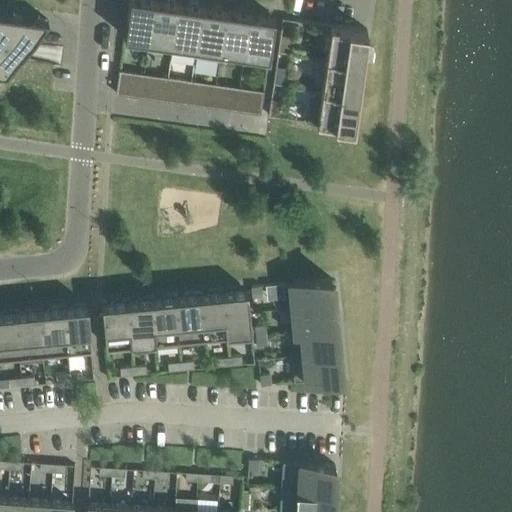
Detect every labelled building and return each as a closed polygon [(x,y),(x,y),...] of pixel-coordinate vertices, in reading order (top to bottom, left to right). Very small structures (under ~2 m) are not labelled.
[(128,0),(124,35),(148,38),(153,0),(128,0)] [(170,0),(153,0),(148,38),(172,41),(178,1),(170,0)] [(178,1),(172,41),(195,45),(196,45),(202,4),(178,1)] [(202,4),(196,45),(195,45),(194,54),(219,58),(221,48),(220,48),(225,8),(202,4)] [(225,8),(220,48),(221,48),(243,51),(249,11),(225,8)] [(0,79),(1,80),(1,79),(16,60),(17,59),(30,42),(31,41),(48,18),(49,18),(23,14),(0,11),(0,79)] [(249,11),(243,51),(268,55),(274,15),(249,11)] [(365,38),(362,37),(363,30),(366,30),(367,28),(330,22),(325,57),(358,61),(362,62),(365,38)] [(288,51),(291,34),(280,32),(277,49),(288,51)] [(357,69),(358,61),(325,57),(321,88),(354,93),(357,94),(361,69),(357,69)] [(273,81),(284,82),(286,65),(275,64),(273,81)] [(133,70),(132,82),(139,83),(141,71),(133,70)] [(187,78),(185,89),(193,91),(195,79),(187,78)] [(138,95),(139,83),(132,82),(130,93),(138,95)] [(241,85),(239,97),(247,98),(249,86),(241,85)] [(353,101),(354,93),(321,88),(319,98),(310,97),(307,119),(353,125),(356,101),(353,101)] [(192,102),(193,91),(185,89),(184,101),(192,102)] [(268,113),(279,115),(281,98),(271,96),(268,113)] [(246,110),(247,98),(239,97),(238,109),(246,110)] [(334,303),(331,276),(284,281),(286,308),(291,307),(334,303)] [(262,294),(261,283),(251,284),(252,294),(262,294)] [(247,289),(222,291),(226,331),(251,328),(247,294),(247,289)] [(226,331),(222,291),(198,294),(202,333),(226,331)] [(202,333),(198,294),(175,296),(179,336),(202,333)] [(180,343),(179,336),(175,296),(149,299),(153,338),(154,345),(180,343)] [(153,338),(149,299),(126,301),(130,340),(153,338)] [(130,340),(126,301),(102,303),(102,308),(105,343),(130,340)] [(336,326),(334,303),(291,307),(293,330),(336,326)] [(87,305),(63,307),(67,347),(91,344),(88,310),(87,310),(87,305)] [(67,347),(63,307),(39,310),(43,349),(67,347)] [(43,349),(39,310),(15,312),(19,351),(43,349)] [(0,353),(19,351),(15,312),(0,313),(0,353)] [(265,323),(255,324),(256,334),(266,333),(265,323)] [(338,348),(336,326),(293,330),(295,352),(338,348)] [(267,343),(266,333),(256,334),(257,343),(267,343)] [(341,374),(338,348),(295,352),(290,353),(293,379),(341,374)] [(241,353),(228,354),(229,363),(241,361),(241,353)] [(229,363),(228,354),(215,356),(216,364),(229,363)] [(193,358),(180,359),(181,367),(194,366),(193,358)] [(181,367),(180,359),(167,360),(168,369),(181,367)] [(145,363),(132,364),(133,372),(146,371),(145,363)] [(133,372),(132,364),(120,365),(120,373),(133,372)] [(81,369),(68,370),(69,378),(82,377),(81,369)] [(69,378),(68,370),(56,371),(56,380),(69,378)] [(269,371),(259,372),(260,383),(270,382),(269,371)] [(33,374),(21,375),(21,383),(34,382),(33,374)] [(21,383),(21,375),(8,376),(9,384),(21,383)] [(0,465),(9,466),(10,458),(0,457),(0,465)] [(258,468),(259,457),(248,457),(248,467),(258,468)] [(22,459),(10,458),(9,466),(22,467),(22,459)] [(333,488),(335,463),(282,459),(281,484),(333,488)] [(52,469),(53,461),(40,460),(39,468),(52,469)] [(66,462),(53,461),(52,469),(65,470),(66,462)] [(112,473),(112,465),(99,464),(99,472),(112,473)] [(125,465),(112,465),(112,473),(124,474),(125,465)] [(155,476),(155,467),(142,466),(142,475),(155,476)] [(168,468),(155,467),(155,476),(167,476),(168,468)] [(198,478),(198,470),(185,469),(185,477),(198,478)] [(211,471),(198,470),(198,478),(211,479),(211,471)] [(219,480),(232,481),(233,472),(220,472),(219,480)] [(313,511),(331,511),(333,488),(281,484),(279,510),(289,510),(313,511)] [(28,511),(29,497),(7,496),(6,511),(28,511)] [(246,496),(245,506),(255,507),(256,497),(246,496)] [(50,511),(51,499),(29,497),(28,511),(50,511)] [(72,511),(73,500),(51,499),(50,511),(72,511)] [(108,511),(109,502),(87,501),(86,511),(108,511)] [(130,511),(131,504),(109,502),(108,511),(130,511)]
